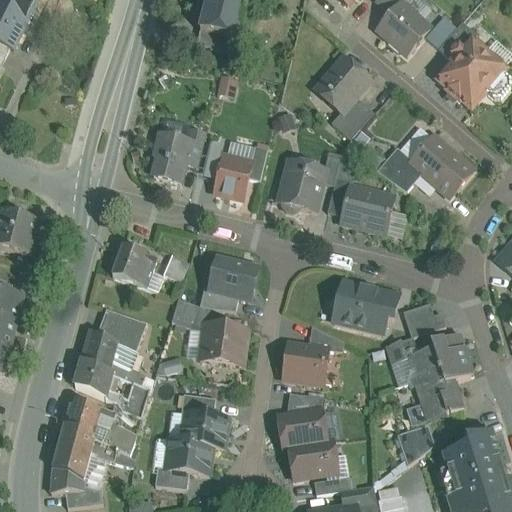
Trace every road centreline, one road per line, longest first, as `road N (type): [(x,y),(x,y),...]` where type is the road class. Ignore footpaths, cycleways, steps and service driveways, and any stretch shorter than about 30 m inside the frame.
road 1 (secondary): [(29,511),(34,420),(91,206)]
road 2 (residential): [(248,481),(273,311),(293,241)]
road 3 (residential): [(293,241),(96,186)]
road 4 (secondary): [(96,186),(97,154),(140,0)]
road 5 (residential): [(460,283),(293,241)]
road 6 (residential): [(511,416),(481,311),(460,283)]
